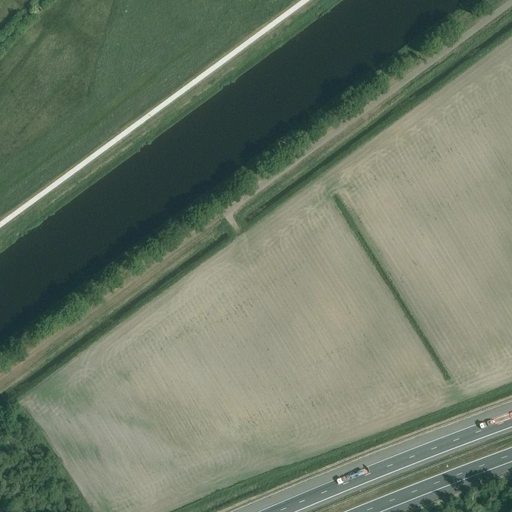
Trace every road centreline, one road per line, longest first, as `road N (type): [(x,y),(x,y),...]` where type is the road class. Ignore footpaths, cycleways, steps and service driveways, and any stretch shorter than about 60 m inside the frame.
road 1 (unclassified): [(224,211),(511,1)]
road 2 (track): [(224,211),(0,380)]
road 3 (motorway): [(511,420),(277,511)]
road 4 (motorway): [(364,511),(511,455)]
